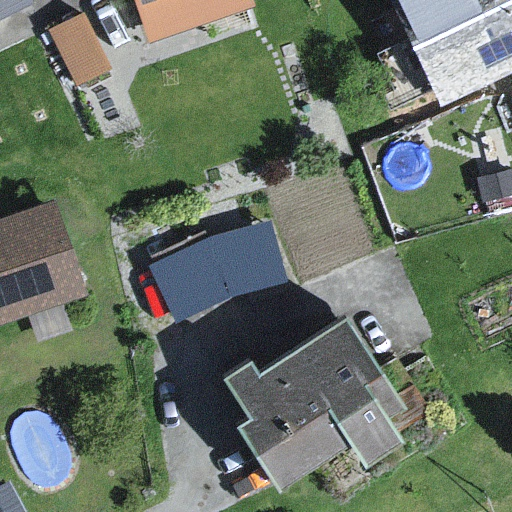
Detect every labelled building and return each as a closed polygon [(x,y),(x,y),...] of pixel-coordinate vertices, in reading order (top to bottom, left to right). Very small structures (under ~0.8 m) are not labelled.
[(24,0),(0,0),(0,26),(31,15),(24,0)] [(87,0),(90,0),(119,0),(141,48),(243,16),(240,0),(87,0)] [(376,0),(408,85),(415,82),(511,36),(511,17),(506,0),(376,0)] [(86,1),(53,17),(80,74),(114,57),(86,1)] [(511,36),(415,82),(430,110),(511,74),(511,36)] [(152,247),(176,311),(294,267),(271,204),(152,247)] [(0,330),(85,304),(48,208),(0,225),(0,330)] [(334,323),(241,380),(234,367),(205,388),(228,426),(218,433),(266,496),(332,452),(345,475),(395,450),(372,425),(395,409),(334,323)]
